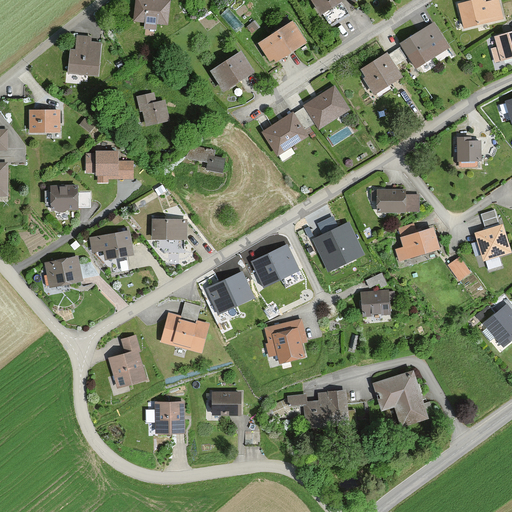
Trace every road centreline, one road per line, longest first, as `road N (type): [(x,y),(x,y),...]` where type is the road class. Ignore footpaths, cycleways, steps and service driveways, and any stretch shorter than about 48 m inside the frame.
road 1 (residential): [(511,82),(82,344)]
road 2 (residential): [(82,344),(84,421),(110,462),(143,477),(185,479),(270,468),(298,479),(330,511)]
road 3 (residential): [(422,0),(256,108)]
road 4 (residential): [(376,511),(511,410)]
road 5 (residential): [(0,85),(105,0)]
